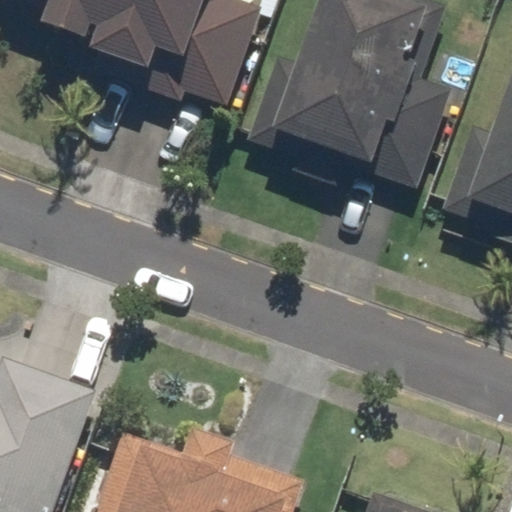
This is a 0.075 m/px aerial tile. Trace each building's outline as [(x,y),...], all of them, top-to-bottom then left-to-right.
[(223,0),(0,0),(0,10),(33,23),(22,52),(217,125),(257,19),(222,5),(223,0)] [(397,149),(444,17),(397,0),(312,0),(287,70),(270,64),(239,151),(291,169),(285,186),(355,211),(380,143),(397,149)] [(464,135),(432,224),(511,252),(511,56),(481,141),(464,135)] [(0,511),(65,511),(107,387),(15,356),(8,378),(0,375),(0,511)] [(132,431),(105,511),(308,511),(319,482),(244,457),(249,441),(203,426),(195,452),(132,431)] [(435,511),(380,494),(374,511),(435,511)]
